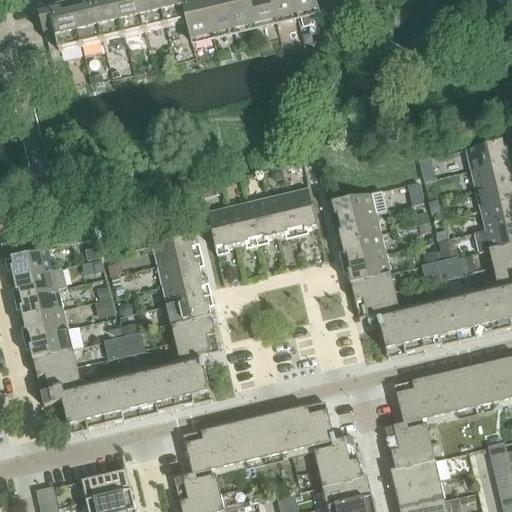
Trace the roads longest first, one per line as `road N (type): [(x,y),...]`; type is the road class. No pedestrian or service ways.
road 1 (residential): [(139,435),(511,348)]
road 2 (residential): [(40,461),(0,296)]
